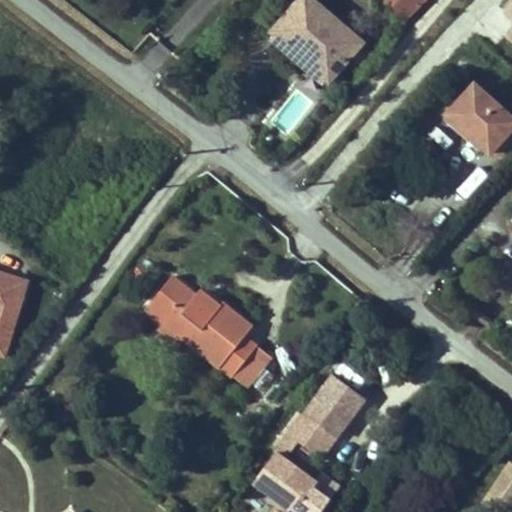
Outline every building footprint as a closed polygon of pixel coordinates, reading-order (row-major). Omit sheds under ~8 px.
[(328,79),(361,41),(313,0),(298,0),(271,31),(297,53),(294,57),(319,79),(323,75),(328,79)] [(421,4),(417,0),(416,0),(381,0),(403,22),(421,4)] [(511,20),(511,22),(502,38),(511,44),(511,2),(504,15),(511,20)] [(511,121),(472,85),(449,111),(454,116),(450,120),(487,154),(511,125),(511,121)] [(445,115),(450,120),(454,116),(449,111),(445,115)] [(0,357),(8,360),(31,281),(0,271),(0,357)] [(184,338),(231,376),(257,345),(245,336),(252,326),(225,303),(222,305),(218,310),(198,294),(174,275),(157,296),(150,306),(145,311),(161,324),(150,337),(171,354),(184,338)] [(218,310),(222,305),(202,289),(198,294),(218,310)] [(150,306),(157,296),(153,292),(144,302),(150,306)] [(231,376),(246,387),(271,357),(257,345),(231,376)] [(337,436),(305,411),(254,482),(295,511),(318,483),(286,460),(300,441),(322,457),(337,436)] [(511,503),(511,465),(504,463),(491,496),(511,503)] [(331,500),(340,486),(325,476),(316,490),(331,500)] [(511,511),(511,502),(490,502),(489,511),(511,511)]
